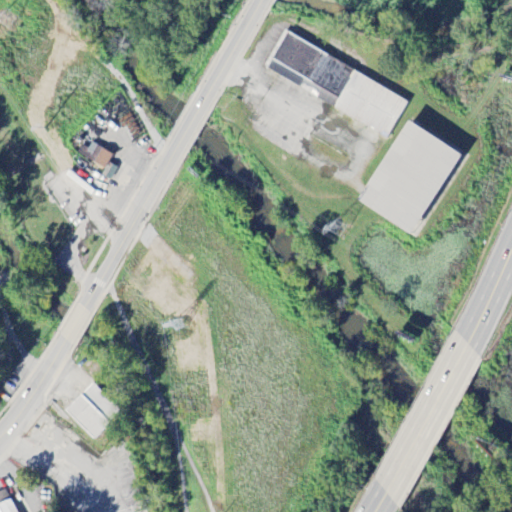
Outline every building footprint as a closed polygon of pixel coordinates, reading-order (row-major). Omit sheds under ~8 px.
[(409,102),(284,33),(264,70),(298,89),(303,81),(319,90),(324,82),(335,88),(332,94),(339,98),(332,110),(387,140),(409,102)] [(357,204),(411,237),(460,156),(406,123),(357,204)] [(147,161),(130,151),(125,158),(117,153),(114,158),(88,142),(79,157),(104,172),(100,178),(120,190),(132,171),(138,175),(147,161)] [(93,440),(121,413),(92,384),(64,411),(93,440)] [(0,506),(0,511),(17,511),(12,501),(0,506)]
